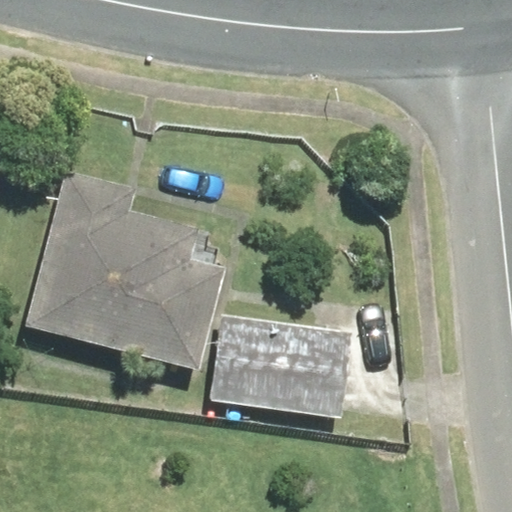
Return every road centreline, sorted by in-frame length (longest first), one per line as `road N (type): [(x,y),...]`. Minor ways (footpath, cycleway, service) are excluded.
road 1 (residential): [(156,0),(310,21),(481,25)]
road 2 (residential): [(481,25),(511,291)]
